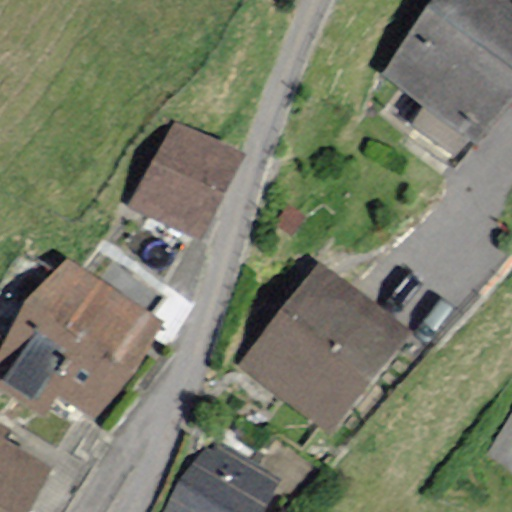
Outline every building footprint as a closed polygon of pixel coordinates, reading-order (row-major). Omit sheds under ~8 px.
[(511,0),(450,0),(397,71),(438,101),(420,125),(458,154),(511,82),(511,0)] [(234,156),(178,128),(144,198),(200,226),(234,156)] [(111,293),(70,265),(39,310),(0,366),(0,374),(41,403),(55,382),(94,409),(154,322),(111,293)] [(400,332),(322,271),(249,363),(327,425),(400,332)] [(511,429),(502,443),(511,450),(511,429)] [(0,431),(0,511),(16,511),(39,478),(0,451),(0,431)] [(255,511),(273,483),(212,446),(171,511),(255,511)]
